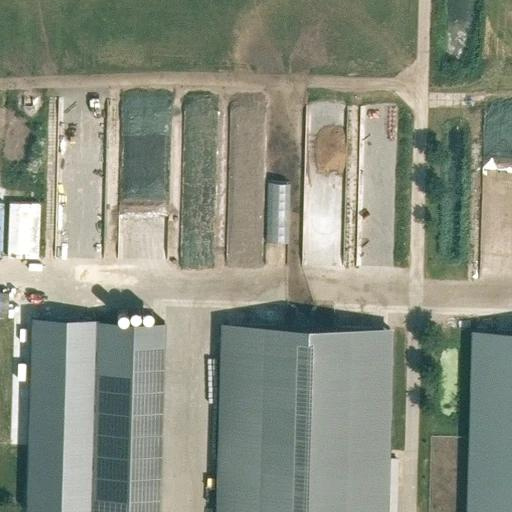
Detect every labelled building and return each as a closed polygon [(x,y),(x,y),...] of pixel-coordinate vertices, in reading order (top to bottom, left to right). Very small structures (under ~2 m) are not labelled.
[(263,263),(265,102),(230,101),(228,263),(263,263)] [(309,125),(308,214),(339,214),(340,162),(345,162),(345,102),(324,102),(323,125),(309,125)] [(384,111),(361,110),(359,261),(382,262),(384,111)] [(269,211),(263,211),(263,240),(293,240),(293,181),(269,181),(269,211)] [(6,256),(42,256),(43,201),(7,200),(6,256)] [(32,318),(26,511),(159,511),(165,322),(92,320),(32,318)] [(383,511),(389,327),(225,323),(219,511),(383,511)] [(511,511),(511,330),(477,330),(471,511),(511,511)]
